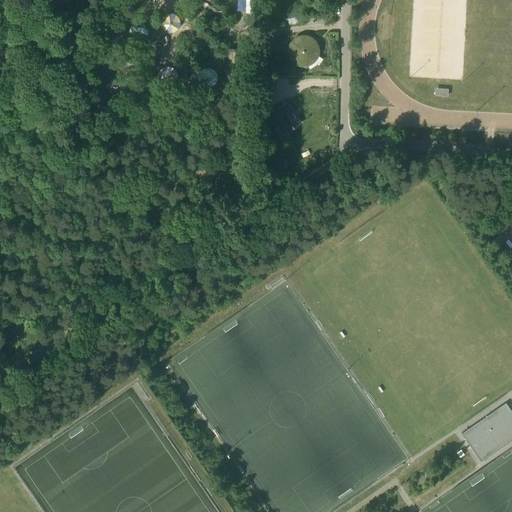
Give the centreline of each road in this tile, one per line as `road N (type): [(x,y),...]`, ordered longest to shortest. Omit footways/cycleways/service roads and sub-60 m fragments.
road 1 (unclassified): [(0,377),(351,149)]
road 2 (residential): [(511,165),(478,150),(365,143),(351,149)]
road 3 (residential): [(351,149),(343,124),(345,0)]
